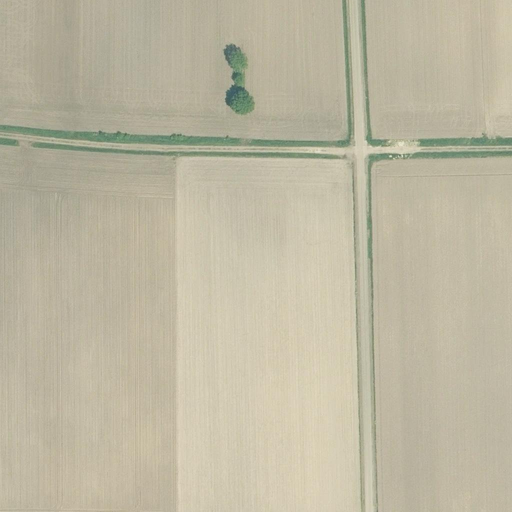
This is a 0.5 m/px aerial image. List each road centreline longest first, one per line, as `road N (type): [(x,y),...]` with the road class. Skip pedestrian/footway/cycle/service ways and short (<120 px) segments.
road 1 (track): [(511,149),(177,149),(0,135)]
road 2 (unclassified): [(368,511),(352,0)]
